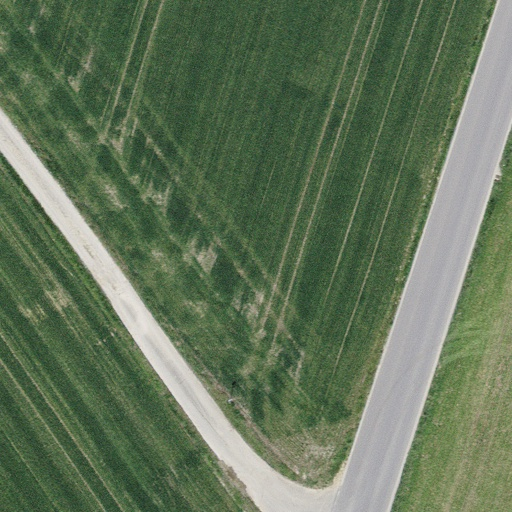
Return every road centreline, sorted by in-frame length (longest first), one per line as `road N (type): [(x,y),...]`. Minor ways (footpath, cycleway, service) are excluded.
road 1 (tertiary): [(360,511),(511,36)]
road 2 (residential): [(288,511),(251,478),(0,129)]
